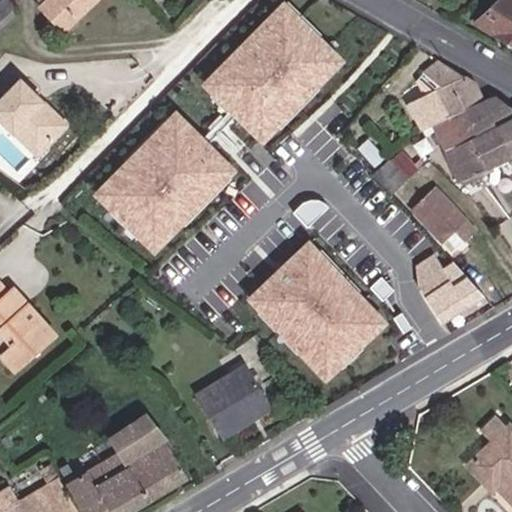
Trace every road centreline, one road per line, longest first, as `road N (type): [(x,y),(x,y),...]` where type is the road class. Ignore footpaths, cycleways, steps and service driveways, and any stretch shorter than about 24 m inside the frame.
road 1 (unknown): [(243,0),(40,197)]
road 2 (tertiary): [(511,327),(344,426)]
road 3 (tertiary): [(344,426),(197,511)]
road 4 (residential): [(511,80),(373,0)]
